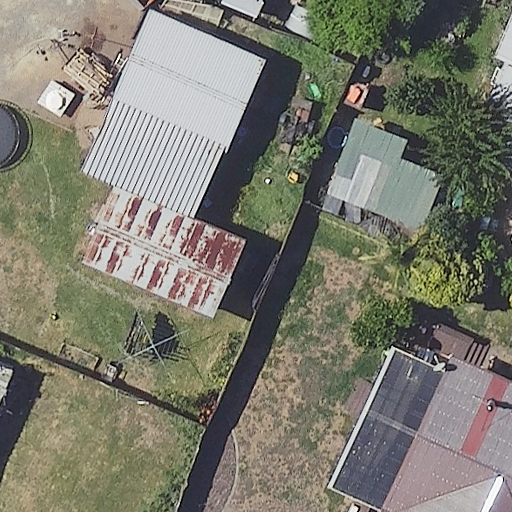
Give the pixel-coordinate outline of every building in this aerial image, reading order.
[(277,65),(163,14),(91,174),(128,191),(95,265),(228,325),(251,276),(193,250),(277,65)] [(511,58),(495,105),(511,111),(511,58)] [(455,145),(344,103),(311,190),(423,232),(455,145)] [(22,283),(0,275),(0,321),(7,325),(22,283)] [(511,511),(511,398),(456,376),(401,511),(511,511)] [(152,511),(183,438),(142,421),(104,511),(152,511)]
